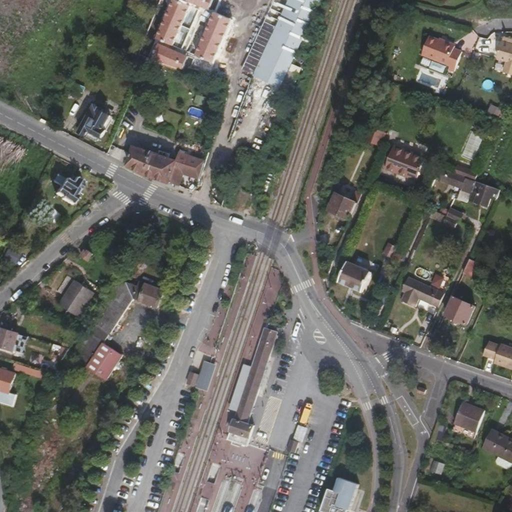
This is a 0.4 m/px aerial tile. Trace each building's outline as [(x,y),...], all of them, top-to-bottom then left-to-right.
[(189,5),(176,0),(170,0),(153,41),(158,43),(171,48),(189,5)] [(225,0),(245,9),(249,0),(225,0)] [(273,88),(314,0),(287,0),(253,78),(273,88)] [(230,19),(213,12),(194,55),(212,62),(230,19)] [(452,48),(452,46),(428,36),(421,54),(448,65),(454,67),(460,51),(452,48)] [(171,48),(158,43),(151,59),(181,71),(188,55),(171,48)] [(510,80),(511,72),(511,62),(493,57),(488,73),(510,80)] [(106,118),(98,114),(101,108),(84,100),(70,127),(95,140),(97,139),(99,137),(100,137),(101,137),(102,136),(105,129),(104,128),(102,127),(106,118)] [(379,146),(384,132),(365,125),(356,138),(359,139),(365,141),(379,146)] [(473,130),(461,156),(473,161),(485,135),(473,130)] [(181,162),(162,156),(163,153),(160,152),(159,155),(132,146),(126,165),(144,175),(174,184),(178,172),(181,162)] [(421,161),(422,157),(391,147),(390,150),(421,161)] [(414,181),(421,161),(390,150),(386,160),(397,164),(393,174),(414,181)] [(194,177),(200,158),(184,153),(181,162),(178,172),(194,177)] [(393,174),(397,164),(386,160),(383,171),(393,174)] [(466,178),(469,170),(455,164),(452,172),(466,178)] [(473,180),(466,178),(452,172),(437,167),(433,176),(460,186),(459,189),(469,193),(474,181),(473,180)] [(473,180),(477,172),(469,170),(466,178),(473,180)] [(74,194),(82,181),(73,176),(70,181),(64,177),(62,178),(56,174),(52,180),(58,185),(54,192),(60,196),(59,197),(70,204),(76,195),(74,194)] [(494,199),(499,190),(474,181),(469,193),(467,198),(485,205),(488,197),(494,199)] [(352,221),(364,194),(357,192),(354,201),(338,195),(331,212),(352,221)] [(456,221),(459,214),(447,209),(444,216),(456,221)] [(390,256),(395,246),(388,242),(383,253),(390,256)] [(14,261),(19,251),(8,245),(3,256),(14,261)] [(82,261),(86,253),(78,250),(74,258),(82,261)] [(468,276),(475,261),(468,258),(459,277),(463,279),(465,274),(468,276)] [(364,293),(373,273),(349,262),(340,283),(364,293)] [(276,289),(280,279),(271,275),(266,284),(276,289)] [(442,293),(405,276),(398,290),(401,292),(398,300),(413,306),(417,298),(436,307),(442,293)] [(79,314),(94,289),(77,278),(61,302),(79,314)] [(157,308),(163,292),(139,283),(137,287),(119,281),(74,352),(79,355),(99,326),(111,333),(133,299),(157,308)] [(465,324),(473,306),(452,297),(444,315),(465,324)] [(27,312),(29,306),(16,301),(14,307),(27,312)] [(92,363),(111,333),(99,326),(79,355),(92,363)] [(20,335),(20,333),(2,327),(0,333),(0,344),(15,350),(15,347),(20,335)] [(230,433),(228,439),(248,446),(249,445),(250,440),(255,427),(248,425),(260,388),(264,375),(268,365),(278,334),(267,331),(265,330),(255,360),(253,367),(246,364),(231,410),(238,412),(235,420),(234,420),(230,433)] [(21,349),(25,337),(20,335),(15,347),(21,349)] [(70,348),(76,339),(71,335),(65,344),(70,348)] [(511,349),(498,344),(497,346),(486,341),(481,355),(493,360),(492,363),(510,370),(511,368),(511,369),(511,349)] [(210,392),(219,366),(217,366),(212,364),(208,362),(199,388),(202,389),(209,391),(210,392)] [(13,370),(44,379),(46,372),(15,363),(13,370)] [(0,391),(10,394),(16,374),(0,369),(0,391)] [(193,387),(197,375),(190,373),(186,385),(193,387)] [(428,396),(428,388),(419,388),(418,396),(428,396)] [(478,433),(487,411),(466,402),(456,424),(478,433)] [(299,425),(295,439),(303,441),(307,427),(299,425)] [(511,439),(493,431),(485,448),(511,461),(511,439)] [(301,443),(293,440),(289,451),(297,454),(301,443)] [(347,511),(350,506),(351,506),(360,480),(341,473),(336,487),(330,485),(322,507),(332,510),(331,511),(347,511)]
